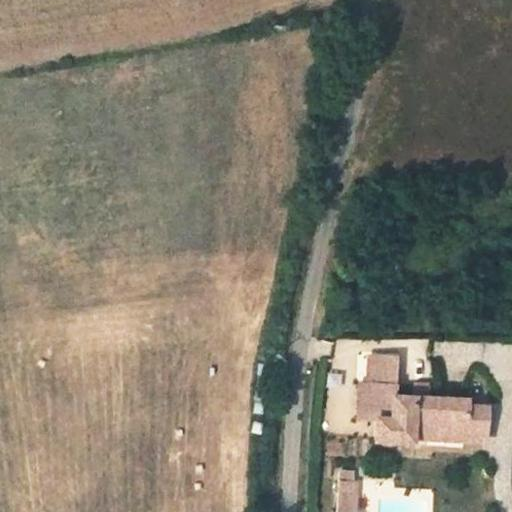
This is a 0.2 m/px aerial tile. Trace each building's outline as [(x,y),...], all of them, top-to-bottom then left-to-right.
[(367,385),(392,386),(392,358),(368,357),(367,385)] [(485,442),(486,400),(425,398),(412,397),(392,397),(392,386),(367,385),(360,385),(359,419),(377,420),(376,442),(414,443),(414,440),(414,429),(465,430),(464,441),(485,442)] [(412,397),(425,398),(425,386),(412,386),(412,397)] [(464,441),(465,430),(414,429),(414,440),(464,441)] [(354,511),(356,483),(340,482),(339,511),(354,511)]
